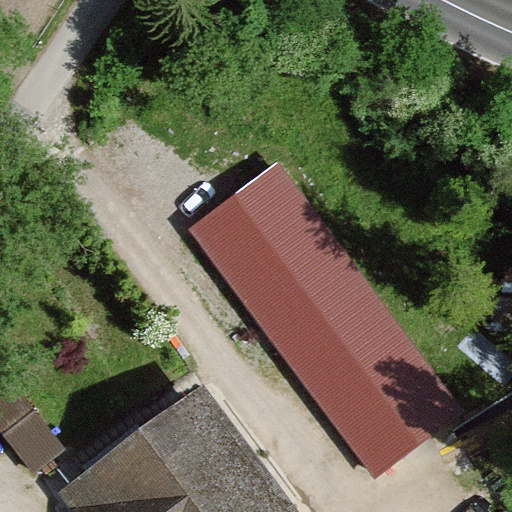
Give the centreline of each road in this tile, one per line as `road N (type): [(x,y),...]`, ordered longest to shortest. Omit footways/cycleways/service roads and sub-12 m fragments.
road 1 (track): [(358,511),(27,110)]
road 2 (unclassified): [(102,0),(0,151)]
